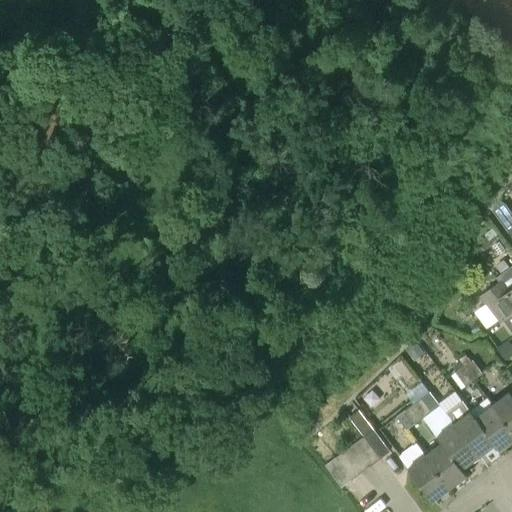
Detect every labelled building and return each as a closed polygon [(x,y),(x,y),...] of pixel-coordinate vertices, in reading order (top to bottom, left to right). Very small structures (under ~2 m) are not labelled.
[(496,200),(491,210),(508,232),(511,228),(511,213),(504,204),(496,200)] [(492,228),(484,233),(485,234),(479,243),(477,245),(481,250),(498,238),(492,228)] [(496,282),(478,296),(484,304),(486,306),(496,320),(499,324),(503,321),(511,314),(511,286),(504,293),(496,282)] [(480,329),(477,325),(469,331),(472,335),(480,329)] [(411,357),(421,348),(415,341),(405,350),(411,357)] [(506,358),(511,354),(511,347),(507,341),(498,347),(506,358)] [(472,359),(463,365),(473,379),(482,372),(472,359)] [(361,387),(371,403),(411,379),(401,363),(361,387)] [(463,365),(455,371),(465,385),(472,380),(473,379),(463,365)] [(420,397),(430,411),(439,404),(428,391),(420,397)] [(490,404),(511,432),(511,397),(507,391),(490,404)] [(412,403),(422,417),(430,411),(420,397),(412,403)] [(485,397),(468,410),(495,444),(494,445),(499,452),(511,441),(511,432),(490,404),(485,397)] [(495,444),(468,410),(461,400),(445,413),(452,422),(478,457),(494,445),(495,444)] [(412,403),(403,410),(414,423),(422,417),(412,403)] [(359,409),(349,416),(364,436),(362,437),(379,459),(388,451),(389,451),(373,429),(359,409)] [(405,429),(414,423),(403,410),(395,416),(405,429)] [(452,422),(434,435),(439,442),(440,441),(461,470),(462,469),(478,457),(452,422)] [(369,466),(379,459),(362,437),(353,444),(369,466)] [(467,475),(462,469),(461,470),(440,441),(439,442),(424,453),(423,454),(449,489),(467,475)] [(416,442),(398,455),(406,466),(405,467),(408,471),(431,502),(433,501),(449,489),(423,454),(424,453),(416,442)] [(359,473),(369,466),(353,444),(343,451),(359,473)] [(350,480),(359,473),(343,451),(333,459),(350,480)] [(340,488),(350,480),(333,459),(324,466),(340,488)]
